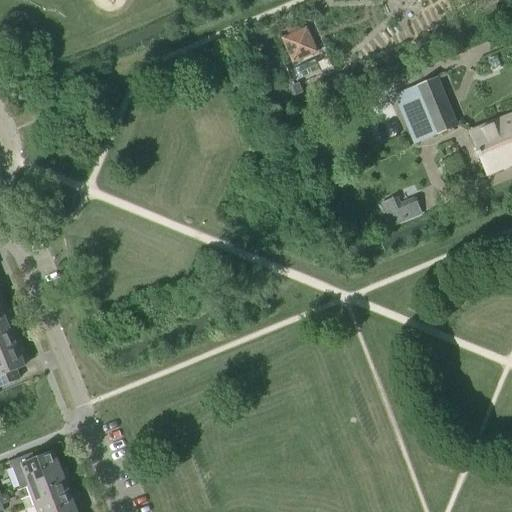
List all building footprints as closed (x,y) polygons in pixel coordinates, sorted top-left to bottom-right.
[(316,52),(306,29),(284,39),(293,61),(316,52)] [(394,96),(414,144),(457,126),(437,78),(394,96)] [(511,115),(469,133),(487,176),(511,165),(511,115)] [(397,198),(382,204),(391,226),(421,214),(415,199),(400,205),(397,198)] [(0,328),(8,325),(6,320),(10,319),(4,304),(0,305),(0,328)] [(0,352),(21,344),(14,328),(10,330),(8,325),(0,328),(0,352)] [(21,344),(0,352),(0,387),(20,380),(16,371),(25,367),(23,362),(27,360),(21,344)] [(17,490),(27,486),(62,473),(54,452),(32,460),(30,454),(7,463),(17,490)] [(27,486),(35,507),(70,493),(62,473),(27,486)] [(35,507),(36,511),(76,511),(70,493),(35,507)] [(7,494),(0,496),(0,501),(2,506),(10,503),(7,494)]
